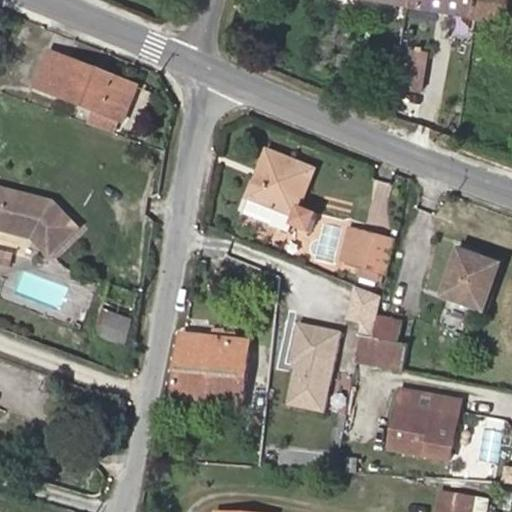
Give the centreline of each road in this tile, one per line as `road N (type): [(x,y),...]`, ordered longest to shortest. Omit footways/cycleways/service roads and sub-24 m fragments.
road 1 (residential): [(124,511),(157,369),(205,68)]
road 2 (tertiary): [(205,68),(511,192)]
road 3 (tertiary): [(41,0),(205,68)]
